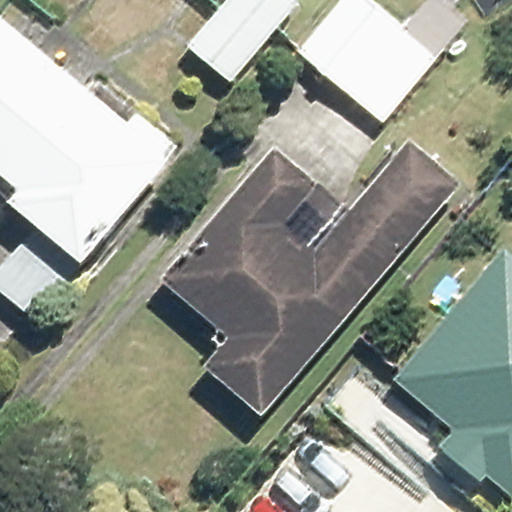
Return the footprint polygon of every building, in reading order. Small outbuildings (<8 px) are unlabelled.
[(118,0),(64,0),(78,28),(122,7),(118,0)] [(228,95),(303,9),(292,0),(232,0),(184,56),(228,95)] [(384,136),(467,27),(434,2),(403,42),(347,0),(345,0),(295,67),(384,136)] [(8,17),(0,26),(0,192),(89,273),(180,173),(8,17)] [(252,430),(455,199),(403,154),(351,212),(288,157),(164,298),(227,353),(199,384),(252,430)] [(511,258),(390,391),(505,497),(511,489),(511,258)]
